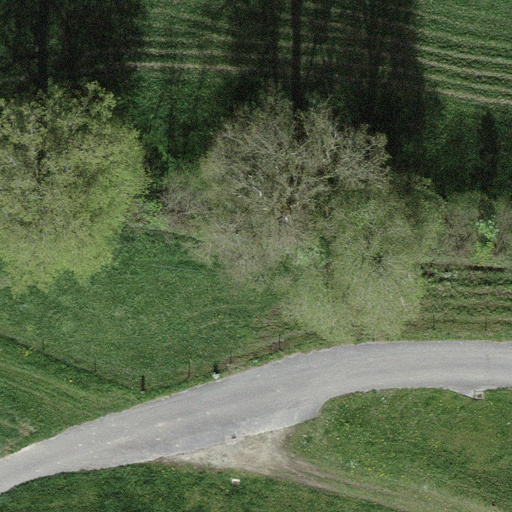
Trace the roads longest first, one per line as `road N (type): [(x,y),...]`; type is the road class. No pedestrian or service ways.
road 1 (unclassified): [(511,366),(399,364),(245,388),(0,476)]
road 2 (track): [(466,511),(385,487),(109,432)]
